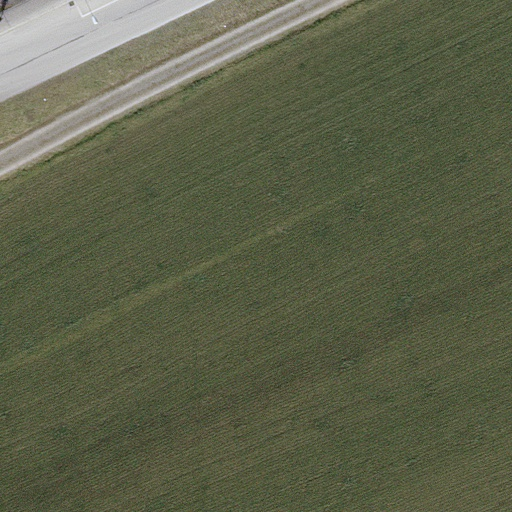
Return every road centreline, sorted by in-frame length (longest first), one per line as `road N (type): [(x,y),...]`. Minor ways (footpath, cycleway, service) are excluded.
road 1 (track): [(0,171),(331,0)]
road 2 (residential): [(0,57),(119,0)]
